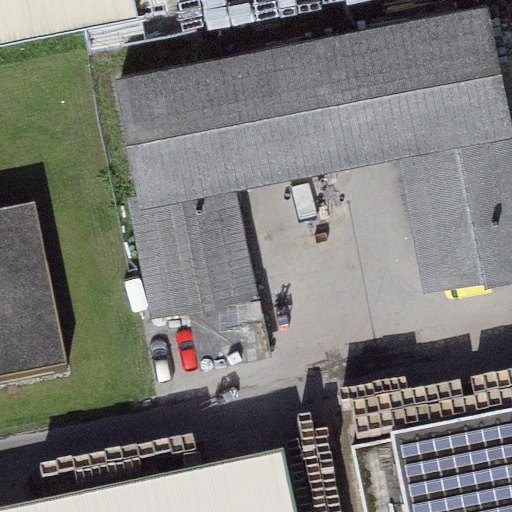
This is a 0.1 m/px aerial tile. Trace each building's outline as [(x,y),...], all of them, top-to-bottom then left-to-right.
[(0,0),(0,36),(139,9),(137,0),(0,0)] [(135,186),(126,188),(162,376),(271,355),(237,181),(399,150),(425,288),(511,271),(511,113),(489,0),(471,0),(112,70),(135,186)] [(35,210),(0,217),(0,385),(67,372),(35,210)] [(511,511),(511,418),(349,450),(361,511),(511,511)] [(295,511),(285,461),(34,511),(295,511)]
